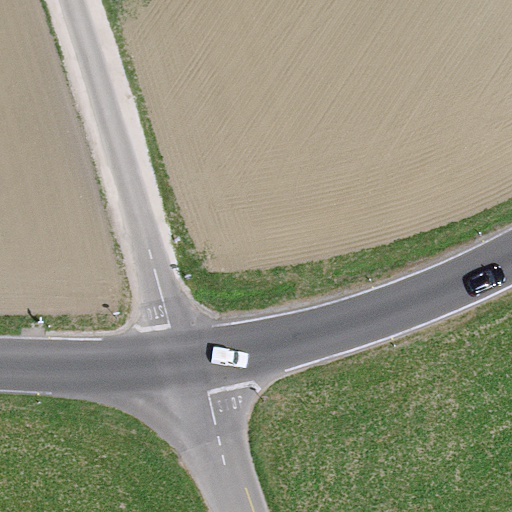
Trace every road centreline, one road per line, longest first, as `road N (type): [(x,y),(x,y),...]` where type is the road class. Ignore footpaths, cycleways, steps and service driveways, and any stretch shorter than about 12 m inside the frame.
road 1 (unclassified): [(188,364),(73,0)]
road 2 (tertiary): [(188,364),(324,336),(511,261)]
road 3 (tertiary): [(0,365),(188,364)]
road 4 (unclassified): [(242,511),(188,364)]
